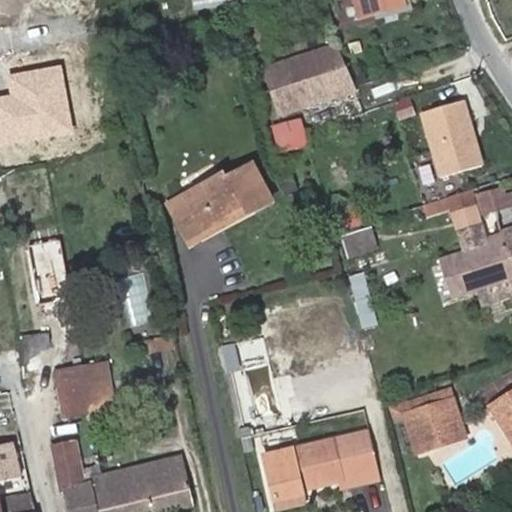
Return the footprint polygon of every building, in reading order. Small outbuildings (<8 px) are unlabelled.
[(340,0),(344,19),(407,6),(406,0),(340,0)] [(351,94),(351,91),(340,50),(262,73),(265,85),(264,86),(272,117),(351,94)] [(462,100),(421,112),(440,176),(481,164),(462,100)] [(302,116),(272,123),(280,152),(309,145),(302,116)] [(172,203),(186,230),(201,223),(206,232),(214,228),(256,208),(258,211),(277,202),(257,166),(230,180),(226,174),(172,203)] [(502,194),(499,187),(483,193),(491,213),(497,210),(493,197),(502,194)] [(463,189),(447,195),(450,205),(466,199),(463,189)] [(511,189),(502,194),(493,197),(497,210),(511,205),(511,189)] [(381,249),(374,220),(341,228),(348,256),(381,249)] [(217,233),(214,228),(206,232),(201,223),(186,230),(193,246),(217,233)] [(466,264),(441,272),(453,312),(511,292),(511,271),(509,262),(511,261),(511,230),(481,240),(477,224),(456,230),(466,264)] [(511,271),(511,292),(480,303),(484,316),(511,308),(511,261),(509,262),(511,271)] [(149,270),(124,273),(130,323),(155,320),(149,270)] [(366,271),(353,273),(362,326),(375,323),(366,271)] [(146,360),(135,362),(139,386),(151,383),(146,360)] [(68,416),(115,406),(106,364),(59,375),(68,416)] [(267,377),(271,392),(281,389),(289,422),(302,418),(291,370),(267,377)] [(278,425),(289,422),(281,389),(271,392),(278,425)] [(157,420),(152,393),(140,396),(134,397),(140,423),(157,420)] [(511,398),(489,414),(511,446),(511,398)] [(455,408),(408,424),(420,460),(441,452),(437,441),(463,432),(455,408)] [(441,452),(467,444),(463,432),(437,441),(441,452)] [(374,438),(336,447),(345,485),(347,494),(385,484),(374,438)] [(13,441),(0,444),(0,474),(20,470),(13,441)] [(68,511),(88,511),(87,505),(105,500),(102,480),(83,484),(74,443),(51,448),(60,492),(64,491),(68,511)] [(308,494),(345,485),(336,447),(267,462),(278,507),(310,499),(308,494)] [(171,511),(191,508),(181,461),(102,480),(105,500),(87,505),(88,511),(171,511)] [(0,500),(0,511),(37,511),(34,494),(0,500)] [(294,511),(311,508),(310,499),(278,507),(275,507),(276,509),(278,509),(278,511),(294,511)]
